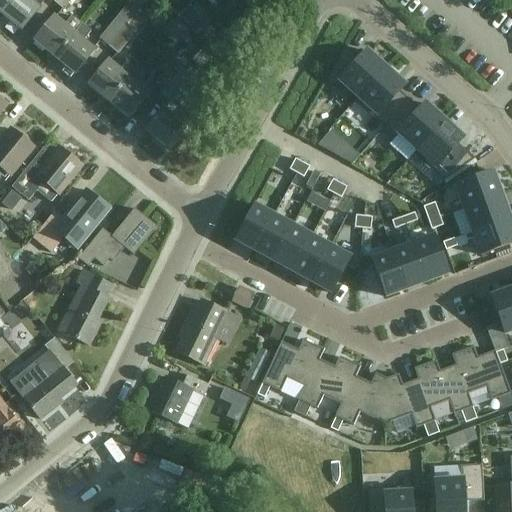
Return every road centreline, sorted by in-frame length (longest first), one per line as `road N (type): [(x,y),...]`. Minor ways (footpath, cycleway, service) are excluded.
road 1 (residential): [(186,238),(342,322),(362,323),(511,264)]
road 2 (residential): [(0,494),(43,470),(90,417),(186,238)]
road 3 (residential): [(195,217),(0,57)]
road 4 (residential): [(511,153),(484,115),(357,0)]
road 5 (residential): [(255,127),(322,0)]
road 6 (residential): [(255,127),(371,191)]
